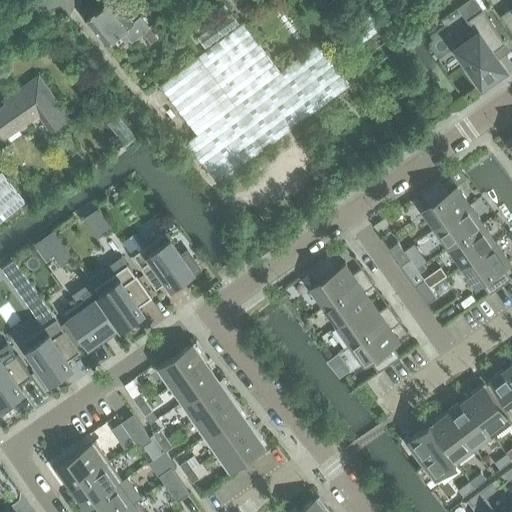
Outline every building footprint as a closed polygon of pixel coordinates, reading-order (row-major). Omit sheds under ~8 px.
[(141,15),(133,22),(116,0),(108,0),(86,17),(105,43),(123,29),(133,41),(142,33),(151,43),(159,37),(141,15)] [(217,0),(208,0),(203,4),(209,13),(220,4),(217,0)] [(458,46),(456,48),(470,68),(467,70),(477,84),(480,82),(482,85),(504,69),(492,52),(505,43),(475,0),(468,0),(459,7),(474,29),(456,42),(458,46)] [(511,3),(511,4),(511,6),(500,15),(511,31),(511,3)] [(365,8),(347,22),(362,41),(380,28),(365,8)] [(231,12),(197,37),(205,47),(239,23),(231,12)] [(196,57),(159,84),(196,134),(185,142),(218,183),(349,84),(318,43),(279,72),(242,22),(196,57)] [(50,131),(70,117),(38,73),(22,85),(24,88),(0,105),(0,134),(2,138),(37,113),(50,131)] [(118,114),(108,122),(126,144),(135,136),(118,114)] [(0,171),(0,170),(0,221),(25,201),(0,171)] [(434,228),(470,203),(456,184),(449,189),(440,176),(418,191),(427,204),(423,207),(429,216),(426,218),(434,228)] [(450,245),(483,222),(470,203),(434,228),(441,238),(444,236),(450,245)] [(99,207),(84,217),(98,237),(113,227),(99,207)] [(483,222),(450,245),(456,254),(453,255),(460,266),(496,240),(483,222)] [(54,228),(34,242),(45,258),(53,253),(61,265),(74,257),(54,228)] [(180,278),(182,280),(200,267),(187,249),(181,253),(165,231),(133,254),(141,265),(140,266),(156,288),(168,280),(172,284),(180,278)] [(509,260),(496,240),(460,266),(467,276),(470,274),(476,283),(480,280),(489,293),(511,278),(502,265),(509,260)] [(388,247),(394,256),(403,249),(398,241),(388,247)] [(403,249),(394,256),(400,265),(410,258),(403,249)] [(325,304),(368,274),(362,265),(352,272),(345,262),(338,266),(329,254),(307,269),(316,282),(312,285),(325,304)] [(143,310),(139,305),(152,296),(136,274),(135,274),(122,255),(89,277),(91,280),(123,326),(135,317),(134,316),(143,310)] [(440,265),(423,277),(424,278),(430,287),(447,275),(440,265)] [(325,304),(338,322),(338,323),(371,300),(365,290),(374,283),(368,274),(325,304)] [(445,277),(432,287),(437,294),(451,284),(445,277)] [(414,285),(420,293),(430,287),(424,278),(414,285)] [(91,280),(72,293),(78,301),(65,310),(70,317),(69,318),(88,345),(108,330),(111,334),(123,326),(91,280)] [(283,287),(274,293),(280,303),(290,296),(283,287)] [(430,287),(420,293),(426,302),(436,295),(430,287)] [(378,309),(371,300),(338,323),(338,322),(334,325),(347,344),(394,311),(388,303),(378,309)] [(394,311),(347,344),(361,364),(369,358),(378,370),(400,355),(391,343),(398,338),(391,327),(400,320),(394,311)] [(56,317),(23,340),(39,363),(33,367),(46,385),(64,372),(63,370),(72,364),(68,359),(81,350),(65,328),(64,329),(56,317)] [(0,407),(15,397),(14,395),(23,389),(19,384),(32,375),(16,353),(15,353),(7,341),(0,346),(0,407)] [(172,382),(204,360),(192,343),(160,365),(172,382)] [(338,352),(327,360),(340,376),(350,369),(338,352)] [(184,399),(216,377),(204,360),(172,382),(184,399)] [(511,367),(510,365),(503,370),(501,368),(489,377),(511,407),(511,367)] [(136,377),(132,380),(137,387),(141,385),(136,377)] [(196,416),(228,393),(216,377),(184,399),(196,416)] [(131,379),(123,384),(132,397),(139,392),(140,392),(137,387),(132,380),(131,379)] [(465,398),(490,431),(509,417),(483,382),(471,391),(472,393),(465,398)] [(139,406),(140,405),(145,401),(139,392),(132,397),(138,406),(139,406)] [(207,432),(239,410),(228,393),(196,416),(207,432)] [(490,431),(465,398),(458,403),(457,402),(446,410),(472,445),(490,431)] [(145,401),(140,405),(139,406),(138,406),(144,415),(151,410),(145,401)] [(219,449),(251,427),(239,410),(207,432),(219,449)] [(472,445),(446,410),(434,418),(436,420),(429,426),(454,459),(454,458),(472,445)] [(121,421),(139,447),(152,439),(133,412),(121,421)] [(454,459),(429,426),(422,431),(420,429),(408,438),(425,460),(415,468),(425,481),(435,474),(436,475),(456,460),(454,458),(454,459)] [(251,427),(219,449),(231,467),(263,444),(251,427)] [(159,442),(166,437),(160,428),(153,433),(159,442)] [(159,442),(164,450),(172,445),(166,437),(159,442)] [(72,485),(109,459),(95,439),(69,457),(67,453),(52,463),(63,479),(66,477),(72,485)] [(511,459),(506,452),(494,461),(499,468),(511,459)] [(78,494),(75,496),(83,507),(123,479),(122,479),(109,459),(72,485),(78,494)] [(185,473),(192,468),(186,459),(179,464),(185,473)] [(511,475),(511,465),(503,473),(508,479),(511,475)] [(189,493),(170,466),(158,474),(176,501),(189,493)] [(192,468),(185,473),(191,482),(198,477),(192,468)] [(481,472),(470,480),(475,487),(486,478),(481,472)] [(117,511),(136,499),(137,499),(141,496),(127,476),(122,479),(123,479),(83,507),(86,511),(117,511)] [(475,487),(470,480),(458,489),(463,495),(475,487)] [(491,481),(480,490),(485,496),(496,488),(491,481)] [(485,496),(480,490),(468,498),(473,505),(484,496),(485,496)] [(473,505),(472,506),(476,511),(486,511),(493,508),(484,496),(473,505)] [(326,511),(315,497),(299,510),(296,506),(289,511),(326,511)] [(136,499),(117,511),(145,511),(137,499),(136,499)]
